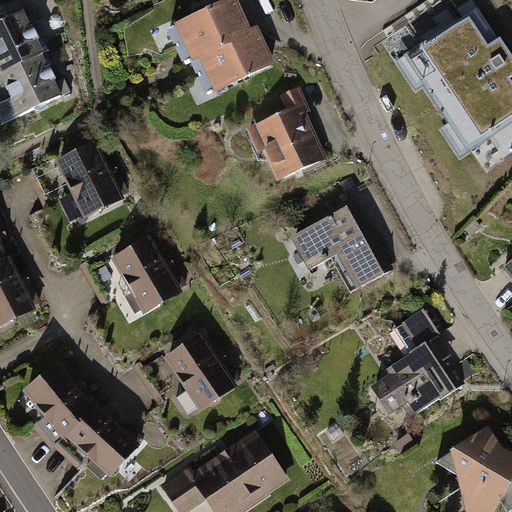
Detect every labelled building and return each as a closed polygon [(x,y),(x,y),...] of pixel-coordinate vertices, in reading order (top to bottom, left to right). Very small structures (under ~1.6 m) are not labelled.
[(475,2),(397,53),(464,155),(511,124),(511,59),(506,49),(475,2)] [(240,3),(172,31),(187,69),(196,66),(210,100),(279,72),(270,50),(263,32),(254,36),(248,21),(240,3)] [(52,57),(33,17),(0,31),(0,59),(4,68),(8,77),(6,78),(13,91),(27,121),(69,101),(49,58),(52,57)] [(280,192),(337,167),(303,94),(284,102),(291,117),(254,134),(280,192)] [(116,175),(101,145),(60,165),(90,226),(137,203),(122,172),(116,175)] [(342,261),(363,299),(400,279),(362,209),(297,244),(314,276),(342,261)] [(0,219),(0,337),(43,318),(30,290),(19,262),(14,264),(7,242),(0,219)] [(172,270),(156,244),(119,267),(153,320),(194,294),(177,267),(172,270)] [(511,264),(502,274),(511,284),(511,264)] [(413,350),(384,368),(390,377),(371,390),(390,420),(412,406),(416,413),(469,380),(441,337),(446,332),(432,310),(400,330),(413,350)] [(224,368),(206,341),(169,365),(190,396),(179,404),(195,427),(247,392),(228,365),(224,368)] [(69,368),(28,400),(69,452),(73,447),(121,487),(149,449),(125,429),(103,409),(100,411),(88,393),(69,368)] [(469,511),(491,511),(511,475),(511,452),(502,447),(487,424),(452,449),(464,509),(469,511)] [(260,511),(297,489),(261,432),(165,493),(177,511),(260,511)]
